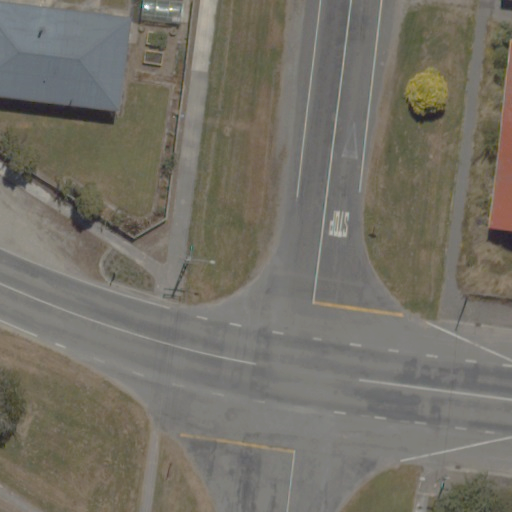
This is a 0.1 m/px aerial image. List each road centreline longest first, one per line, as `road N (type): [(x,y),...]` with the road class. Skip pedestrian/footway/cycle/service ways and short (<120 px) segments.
road 1 (residential): [(303,372),(350,0)]
road 2 (secondary): [(0,284),(165,344),(303,372)]
road 3 (secondary): [(303,372),(511,399)]
road 4 (residential): [(286,511),(303,372)]
